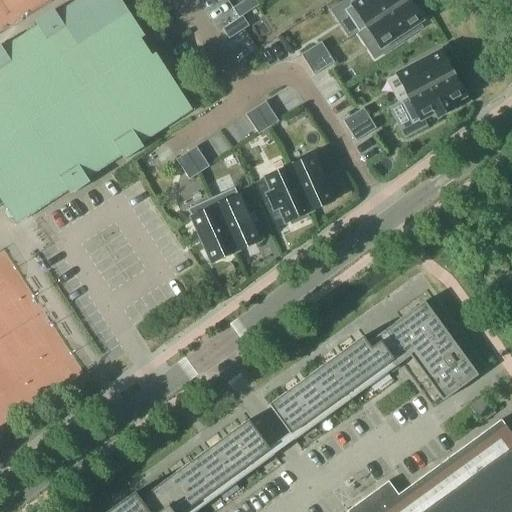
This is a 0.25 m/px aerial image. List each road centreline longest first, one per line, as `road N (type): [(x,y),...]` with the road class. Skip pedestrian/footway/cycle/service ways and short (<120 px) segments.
road 1 (residential): [(0,508),(395,218)]
road 2 (residential): [(381,196),(302,86),(270,80),(243,95)]
road 3 (residential): [(395,218),(511,125)]
